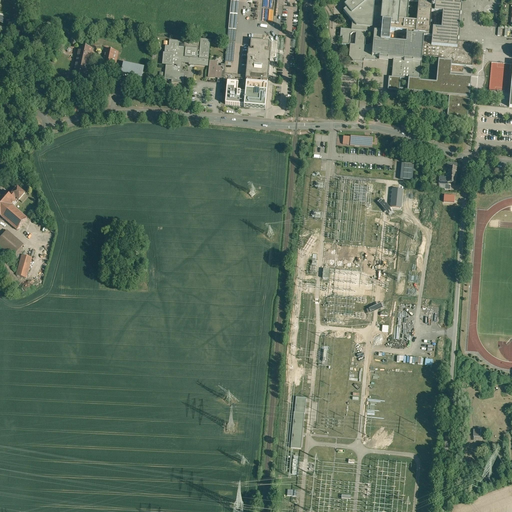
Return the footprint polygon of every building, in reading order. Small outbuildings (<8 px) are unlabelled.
[(415,36),(418,2),(421,2),(421,0),(392,0),(392,4),(382,3),(382,8),(374,7),(375,0),(372,0),(350,0),(351,1),(344,7),(347,10),(344,13),(352,23),(352,32),(349,32),(349,31),(341,30),(340,38),(343,38),(342,45),(350,46),(351,37),(354,35),(356,35),(355,46),(351,46),(350,58),(353,62),(364,63),(365,61),(376,62),(377,58),(379,58),(379,60),(388,61),(388,60),(393,60),(392,78),(401,79),(409,79),(409,77),(411,78),(411,79),(420,80),(422,57),(424,37),(415,36)] [(443,0),(443,4),(432,3),(421,2),(418,2),(415,36),(424,37),(422,57),(439,58),(436,83),(420,82),(420,80),(411,79),(411,78),(409,77),(409,79),(408,89),(407,92),(449,96),(469,98),(471,78),(450,76),(451,65),(472,67),(474,43),(458,42),(458,40),(459,40),(460,31),(458,31),(460,15),(461,15),(462,6),(461,6),(461,0),(443,0)] [(239,1),(231,1),(228,29),(236,30),(239,1)] [(236,30),(228,29),(227,42),(235,43),(236,30)] [(270,42),(251,40),(251,41),(247,84),(246,92),(243,92),(243,91),(243,90),(242,89),(242,88),(241,87),(240,87),(238,87),(238,84),(228,82),(227,94),(226,94),(226,105),(265,108),(267,86),(267,81),(268,81),(271,52),(270,52),(271,43),(270,43),(270,42)] [(198,44),(171,42),(170,48),(167,48),(166,53),(167,53),(167,55),(165,55),(164,65),(167,65),(166,79),(173,80),(173,82),(183,83),(183,76),(180,75),(181,63),(195,64),(195,65),(207,66),(207,61),(206,61),(207,59),(208,59),(209,42),(198,41),(198,44)] [(235,43),(227,42),(225,62),(233,63),(235,43)] [(88,47),(84,46),(83,47),(79,46),(78,51),(79,51),(74,75),(86,77),(91,53),(92,53),(93,49),(88,48),(88,47)] [(116,52),(106,49),(101,70),(112,73),(116,52)] [(221,68),(215,68),(215,63),(210,63),(210,73),(211,73),(211,78),(218,78),(218,76),(220,76),(221,68)] [(144,68),(124,64),(122,75),(141,79),(144,68)] [(240,76),(224,74),(224,79),(224,82),(228,82),(238,84),(240,84),(240,76)] [(401,79),(392,78),(389,78),(388,91),(399,92),(399,91),(400,88),(401,79)] [(469,98),(449,96),(447,118),(467,120),(469,98)] [(350,137),(343,137),(342,144),(349,145),(349,146),(372,147),(372,138),(350,136),(350,137)] [(413,165),(402,164),(400,179),(412,180),(413,165)] [(457,168),(449,168),(448,175),(456,176),(457,168)] [(456,176),(448,175),(448,179),(448,183),(449,183),(456,183),(456,176)] [(10,196),(3,190),(0,193),(0,215),(17,230),(27,218),(12,205),(17,199),(19,201),(25,194),(18,187),(15,190),(14,190),(13,192),(13,193),(12,194),(10,196)] [(7,231),(0,238),(0,247),(12,258),(24,245),(7,231)] [(22,255),(16,276),(26,278),(32,258),(22,255)] [(306,399),(296,398),(294,412),(304,413),(306,399)] [(304,413),(294,412),(291,447),(301,448),(304,413)]
